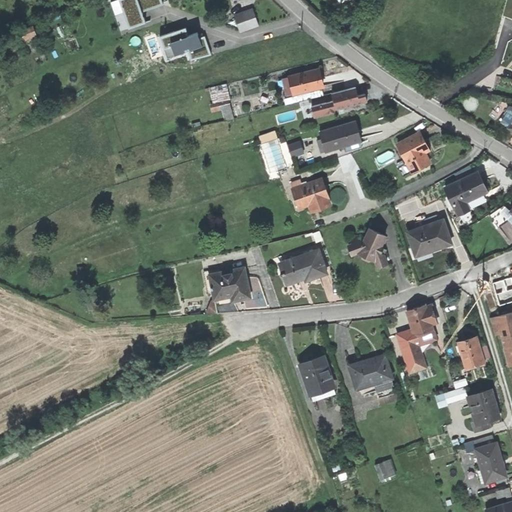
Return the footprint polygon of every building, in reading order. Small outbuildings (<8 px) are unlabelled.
[(120,31),(129,28),(118,0),(114,0),(110,2),(120,31)] [(161,0),(118,0),(129,28),(146,23),(142,12),(141,9),(162,2),(161,0)] [(163,5),(162,2),(141,9),(142,12),(154,8),(163,5)] [(252,10),(244,13),(249,28),(257,25),(252,10)] [(241,30),(249,28),(244,13),(236,15),(241,30)] [(34,26),(23,30),(25,37),(37,33),(34,26)] [(170,42),(189,36),(186,28),(160,36),(164,49),(172,46),(170,42)] [(175,55),(188,51),(202,47),(200,38),(198,33),(189,36),(170,42),(172,46),(175,55)] [(188,61),(191,60),(188,51),(175,55),(172,46),(164,49),(160,36),(157,37),(165,62),(186,55),(188,61)] [(205,36),(200,38),(202,47),(188,51),(191,60),(211,54),(206,41),(205,36)] [(318,69),(290,76),(294,94),(323,87),(320,77),(318,69)] [(214,105),(221,103),(228,101),(224,84),(210,88),(214,105)] [(332,93),(334,100),(335,100),(338,110),(367,102),(365,94),(357,96),(356,92),(355,87),(332,93)] [(338,112),(338,110),(335,100),(334,100),(311,106),(315,118),(338,112)] [(230,108),(228,101),(221,103),(223,109),(223,110),(230,108)] [(499,121),(509,127),(511,122),(511,107),(510,106),(499,121)] [(233,118),(230,108),(223,110),(226,120),(233,118)] [(358,131),(355,121),(320,132),(322,139),(325,151),(326,152),(344,146),(344,145),(361,140),(358,131)] [(261,133),(263,142),(279,137),(277,128),(261,133)] [(407,163),(412,172),(430,162),(425,152),(421,145),(426,143),(423,137),(420,132),(397,144),(407,163)] [(292,156),(303,152),(300,142),(288,146),(292,156)] [(429,150),(426,143),(421,145),(425,152),(429,150)] [(404,177),(412,172),(407,163),(399,167),(404,177)] [(455,173),(459,180),(473,174),(469,166),(455,173)] [(456,181),(445,187),(449,196),(458,214),(469,208),(466,202),(487,192),(481,180),(477,172),(473,174),(459,180),(456,181)] [(302,186),(294,188),(293,189),(299,208),(310,204),(317,202),(319,209),(331,205),(326,190),(322,179),(302,186)] [(312,211),(319,209),(317,202),(310,204),(312,211)] [(511,220),(511,221),(511,212),(511,211),(503,205),(489,215),(498,228),(511,220)] [(452,244),(444,220),(409,233),(416,254),(431,249),(432,251),(442,248),(452,244)] [(361,235),(352,238),(354,243),(350,245),(354,254),(360,251),(368,255),(375,258),(378,266),(389,263),(384,252),(381,251),(387,238),(384,237),(386,233),(371,227),(367,237),(361,235)] [(328,273),(319,249),(282,262),(290,283),(301,279),(300,277),(305,275),(306,280),(314,278),(328,273)] [(251,298),(245,267),(210,274),(215,300),(231,297),(240,295),(241,300),(251,298)] [(218,313),(215,300),(212,301),(208,308),(209,314),(218,313)] [(432,324),(437,322),(432,307),(427,309),(425,304),(417,307),(408,309),(414,328),(398,332),(407,360),(422,356),(419,344),(436,339),(432,324)] [(511,312),(491,318),(495,331),(500,330),(501,334),(510,366),(511,365),(511,312)] [(467,370),(485,365),(484,359),(480,348),(477,336),(459,342),(467,370)] [(483,347),(480,348),(484,359),(488,358),(485,346),(483,347)] [(375,383),(391,378),(393,377),(386,354),(368,360),(350,365),(357,388),(375,383)] [(425,366),(422,356),(407,360),(410,371),(425,366)] [(314,392),(330,387),(334,386),(326,364),(322,366),(320,358),(301,364),(304,374),(307,383),(310,382),(314,392)] [(307,383),(304,374),(303,374),(312,400),(332,393),(330,387),(314,392),(310,382),(307,383)] [(396,392),(391,378),(375,383),(379,398),(396,392)] [(449,403),(469,397),(466,387),(437,396),(441,408),(447,406),(449,403)] [(494,400),(491,390),(469,397),(478,423),(474,424),(476,432),(492,428),(489,421),(499,418),(497,409),(498,408),(497,405),(496,399),(494,400)] [(476,444),(493,441),(492,435),(466,440),(468,451),(477,449),(476,444)] [(497,443),(477,449),(480,460),(477,461),(483,483),(507,477),(502,459),(497,443)] [(383,461),(376,464),(381,479),(389,477),(383,461)] [(511,511),(511,487),(511,486),(499,490),(501,496),(507,495),(509,502),(487,509),(487,511),(511,511)]
